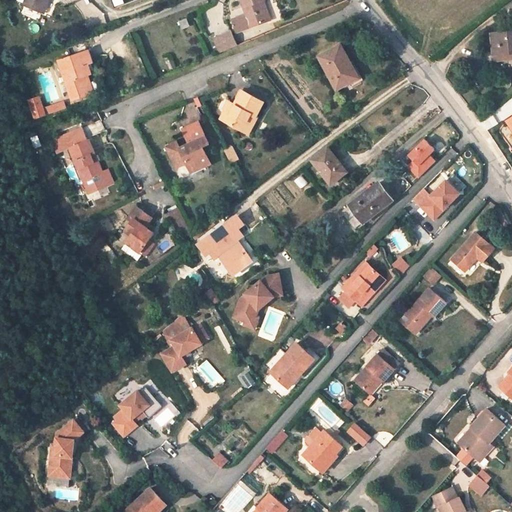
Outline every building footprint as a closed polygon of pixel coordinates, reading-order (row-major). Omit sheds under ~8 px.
[(25,0),(24,4),(40,10),(44,0),(25,0)] [(50,0),(44,0),(40,10),(45,12),(50,0)] [(242,0),(247,13),(233,18),(237,29),(237,31),(266,20),(260,1),(262,0),(242,0)] [(264,0),(262,0),(260,1),(266,20),(271,19),(264,0)] [(188,18),(179,20),(181,29),(191,26),(188,18)] [(511,30),(491,32),(493,56),(511,53),(511,30)] [(231,31),(215,37),(221,52),(237,45),(231,31)] [(341,43),(320,55),(337,88),(348,83),(359,77),(341,43)] [(89,50),(59,61),(73,98),(94,91),(88,74),(85,65),(89,63),(93,62),(89,50)] [(511,53),(493,56),(493,61),(511,59),(511,53)] [(362,83),(359,77),(348,83),(351,89),(362,83)] [(235,103),(230,101),(221,119),(242,129),(251,113),(256,115),(263,101),(242,91),(235,103)] [(186,117),(179,120),(181,126),(202,120),(198,108),(203,106),(200,97),(193,99),(195,103),(182,107),(186,117)] [(39,98),(30,101),(35,117),(45,114),(43,109),(39,98)] [(66,106),(64,101),(43,109),(45,114),(66,106)] [(256,115),(251,113),(242,129),(248,133),(257,116),(256,115)] [(177,141),(166,146),(177,167),(187,162),(192,172),(210,163),(202,146),(210,143),(199,121),(183,129),(189,143),(180,147),(177,141)] [(63,151),(71,148),(85,180),(102,172),(98,161),(98,160),(94,162),(91,157),(95,155),(88,140),(86,141),(81,129),(58,139),(63,151)] [(408,164),(419,176),(436,159),(429,152),(434,147),(425,138),(409,153),(414,158),(408,164)] [(63,151),(58,139),(50,142),(55,155),(63,151)] [(233,146),(226,149),(233,162),(240,159),(233,146)] [(328,146),(313,159),(332,183),(344,173),(338,166),(341,164),(328,146)] [(341,164),(338,166),(344,173),(347,171),(341,164)] [(188,165),(179,169),(182,176),(191,173),(188,165)] [(108,169),(102,172),(85,180),(91,193),(114,183),(108,169)] [(294,181),(300,190),(308,184),(302,175),(294,181)] [(420,205),(433,218),(459,192),(445,179),(420,205)] [(393,199),(380,181),(350,204),(363,221),(393,199)] [(86,195),(88,201),(101,197),(99,191),(86,195)] [(350,204),(342,210),(356,227),(363,221),(350,204)] [(128,218),(131,222),(127,228),(133,233),(126,242),(140,252),(140,251),(149,239),(154,232),(152,231),(146,226),(148,223),(152,217),(136,206),(128,218)] [(181,238),(191,233),(180,207),(170,211),(181,238)] [(237,216),(226,224),(199,244),(205,252),(209,250),(214,246),(220,254),(234,273),(252,260),(237,239),(231,232),(237,227),(243,223),(237,216)] [(231,232),(237,239),(242,235),(237,227),(231,232)] [(494,247),(476,232),(453,258),(466,269),(477,256),(483,260),(494,247)] [(155,243),(149,239),(140,251),(147,255),(155,243)] [(378,247),(374,243),(366,252),(371,256),(378,247)] [(214,246),(209,250),(215,258),(220,254),(214,246)] [(405,260),(402,257),(394,265),(396,267),(405,260)] [(410,265),(405,260),(396,267),(402,274),(410,265)] [(369,264),(366,261),(356,273),(359,275),(369,264)] [(359,275),(356,273),(343,288),(346,291),(339,298),(349,308),(355,300),(359,303),(365,296),(362,293),(370,285),(377,291),(386,279),(369,264),(359,275)] [(432,266),(425,274),(434,282),(441,275),(432,266)] [(272,293),(282,292),(279,273),(267,276),(262,280),(251,289),(253,291),(248,296),(246,294),(242,298),(234,317),(246,321),(249,323),(255,308),(256,306),(258,309),(267,302),(265,299),(272,293)] [(425,274),(423,276),(433,284),(434,282),(425,274)] [(377,291),(370,285),(362,293),(365,296),(369,299),(377,291)] [(446,302),(430,287),(401,320),(414,331),(421,323),(431,312),(433,315),(435,316),(446,302)] [(265,299),(267,302),(274,296),(283,294),(282,292),(272,293),(265,299)] [(369,299),(365,296),(359,303),(362,306),(369,299)] [(255,308),(249,323),(246,321),(245,325),(255,329),(256,325),(259,317),(256,316),(258,309),(256,306),(255,308)] [(433,315),(431,312),(421,323),(424,326),(433,315)] [(171,346),(174,344),(171,339),(191,327),(183,313),(162,331),(171,346)] [(175,345),(161,353),(172,371),(186,363),(182,358),(181,355),(188,351),(201,343),(201,342),(208,337),(200,323),(193,328),(192,327),(191,327),(171,339),(174,344),(175,345)] [(346,328),(341,324),(336,328),(341,333),(346,328)] [(377,334),(373,330),(364,339),(369,343),(377,334)] [(305,351),(296,343),(272,372),(288,388),(304,370),(314,359),(305,351)] [(309,347),(305,351),(314,359),(316,361),(320,357),(309,347)] [(400,363),(383,348),(355,379),(368,390),(380,378),(383,380),(384,381),(400,363)] [(316,361),(314,359),(304,370),(306,372),(316,361)] [(511,368),(510,371),(511,373),(500,386),(511,396),(511,368)] [(243,377),(249,387),(256,382),(249,373),(243,377)] [(383,380),(380,378),(368,390),(371,393),(383,380)] [(123,409),(116,416),(118,419),(116,421),(112,424),(124,437),(138,425),(135,422),(145,413),(149,417),(162,406),(146,387),(140,392),(138,390),(120,405),(123,409)] [(371,394),(364,402),(369,407),(376,399),(371,394)] [(344,398),(341,405),(351,411),(355,404),(344,398)] [(472,426),(474,429),(490,442),(505,425),(487,409),(472,426)] [(50,469),(71,471),(74,440),(84,432),(74,420),(57,435),(56,442),(59,442),(59,446),(52,445),(50,469)] [(348,432),(365,447),(374,437),(357,422),(348,432)] [(474,429),(472,426),(458,441),(461,444),(474,429)] [(490,442),(474,429),(461,444),(476,457),(490,442)] [(288,436),(282,431),(266,449),(273,454),(288,436)] [(342,446),(324,431),(303,455),(320,469),(331,457),(334,460),(338,455),(336,453),(342,446)] [(493,445),(490,442),(476,457),(480,461),(493,445)] [(220,453),(213,461),(218,465),(222,467),(223,467),(226,459),(220,453)] [(334,460),(331,457),(320,469),(323,472),(334,460)] [(71,471),(50,469),(49,476),(70,478),(71,471)] [(478,475),(480,477),(486,482),(490,477),(482,470),(478,475)] [(482,497),(491,487),(486,482),(480,477),(471,488),(482,497)] [(157,511),(166,504),(151,488),(126,511),(157,511)] [(451,488),(433,497),(437,507),(456,498),(451,488)] [(257,508),(260,511),(259,511),(284,511),(287,509),(270,494),(257,508)] [(439,511),(466,511),(459,497),(456,498),(437,507),(439,511)]
